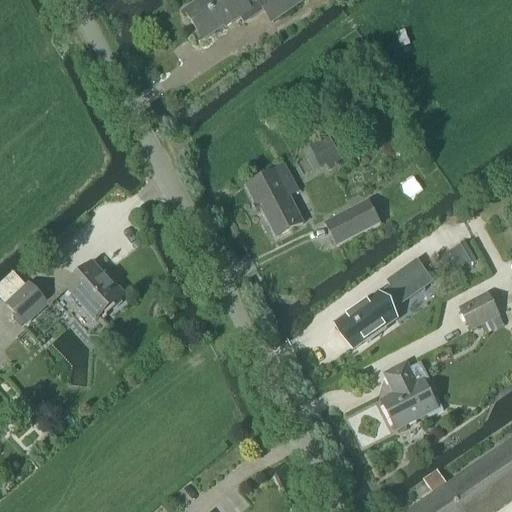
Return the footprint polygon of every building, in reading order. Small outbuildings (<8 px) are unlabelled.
[(207,0),(184,15),(203,42),(231,23),(232,25),(239,20),(243,26),(263,13),(271,25),(301,5),(297,0),(265,0),(262,2),(260,0),(207,0)] [(288,199),(297,194),(284,168),(245,188),(256,209),(258,207),(275,240),(302,226),(288,199)] [(337,250),(380,228),(367,204),(324,226),(337,250)] [(461,247),(453,252),(437,261),(448,278),(471,264),(461,247)] [(431,286),(417,265),(388,285),(393,293),(381,302),(378,298),(336,328),(353,352),(365,344),(367,346),(385,333),(383,331),(396,322),(389,313),(401,304),(403,306),(431,286)] [(105,278),(103,280),(93,268),(66,292),(95,325),(124,299),(105,278)] [(25,327),(47,306),(29,287),(7,308),(25,327)] [(471,335),(499,320),(487,297),(459,312),(471,335)] [(395,398),(381,405),(396,433),(426,418),(428,421),(443,413),(438,404),(436,400),(432,402),(424,386),(423,385),(426,383),(421,372),(417,374),(411,377),(408,372),(406,368),(385,378),(395,398)] [(498,511),(511,503),(511,444),(447,489),(437,474),(423,484),(433,499),(413,511),(498,511)]
